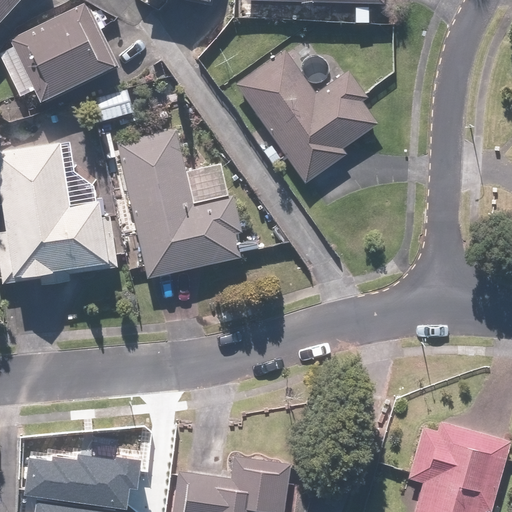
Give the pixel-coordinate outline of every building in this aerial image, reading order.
[(0,0),(0,28),(26,0),(0,0)] [(24,95),(44,85),(50,98),(125,60),(94,0),(87,0),(19,35),(22,41),(2,51),(24,95)] [(289,45),(239,82),(308,181),(351,151),(348,146),(383,122),(368,101),(373,97),(353,68),(321,91),(289,45)] [(103,122),(138,109),(130,86),(95,98),(103,122)] [(180,127),(121,141),(153,274),(244,252),(239,231),(249,229),(240,191),(233,193),(226,160),(190,168),(180,127)] [(77,137),(0,148),(0,155),(10,224),(0,225),(0,242),(6,282),(121,265),(111,195),(101,196),(99,180),(84,182),(77,137)] [(490,511),(511,443),(511,436),(444,415),(440,429),(426,425),(410,477),(427,482),(417,511),(490,511)] [(31,445),(24,485),(126,501),(130,479),(136,480),(141,451),(114,446),(114,452),(76,446),(75,452),(31,445)] [(235,473),(182,469),(178,511),(287,511),(291,459),(236,456),(235,473)] [(32,491),(28,511),(115,511),(117,504),(32,491)]
